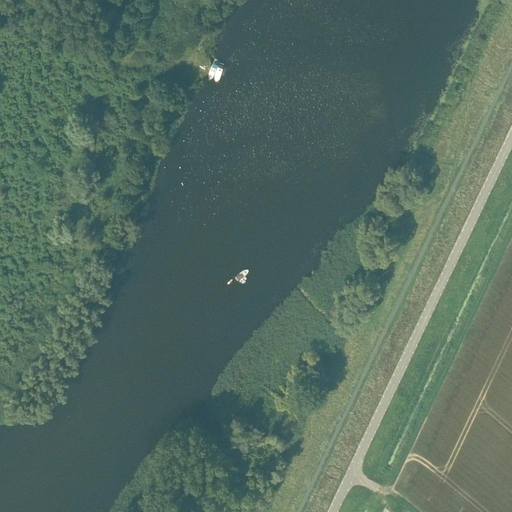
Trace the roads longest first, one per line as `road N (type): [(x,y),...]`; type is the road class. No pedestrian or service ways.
road 1 (unclassified): [(342,511),(511,158)]
road 2 (track): [(64,195),(153,0)]
